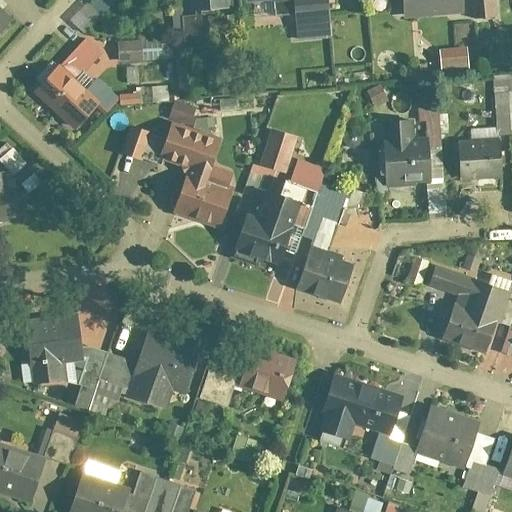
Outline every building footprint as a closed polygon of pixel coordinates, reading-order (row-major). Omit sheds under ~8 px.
[(320,29),(317,0),(276,0),(279,32),(320,29)] [(454,8),(453,0),(393,0),(394,13),(454,8)] [(477,0),(479,18),(500,17),(499,0),(477,0)] [(88,32),(106,15),(93,2),(75,19),(88,32)] [(67,74),(94,47),(79,32),(24,87),(64,125),(91,97),(67,74)] [(161,34),(110,36),(111,60),(162,58),(161,34)] [(459,41),(429,43),(430,68),(461,66),(459,41)] [(155,87),(155,101),(170,101),(169,86),(155,87)] [(408,111),(371,115),(378,177),(426,171),(421,128),(410,130),(408,111)] [(140,124),(122,117),(111,147),(129,154),(140,124)] [(220,135),(172,120),(158,163),(183,171),(170,212),(217,228),(235,173),(210,165),(220,135)] [(287,129),(261,123),(253,159),(279,165),(287,129)] [(511,137),(473,141),(475,179),(511,175),(511,137)] [(3,143),(0,143),(0,158),(6,165),(15,158),(3,143)] [(1,177),(0,177),(0,223),(17,222),(13,191),(3,192),(1,177)] [(287,221),(240,207),(228,245),(275,260),(287,221)] [(351,254),(303,237),(288,280),(336,297),(351,254)] [(467,269),(479,272),(484,256),(472,252),(467,269)] [(468,274),(428,259),(420,279),(460,295),(468,274)] [(480,347),(501,288),(468,276),(459,300),(447,295),(434,330),(480,347)] [(77,319),(20,322),(23,365),(31,365),(33,388),(61,387),(60,361),(79,360),(77,319)] [(190,406),(210,349),(186,340),(178,361),(148,350),(139,377),(135,386),(144,389),(137,409),(158,417),(165,397),(190,406)] [(286,372),(254,360),(241,398),(281,412),(288,390),(281,387),(286,372)] [(102,406),(115,369),(92,361),(80,399),(102,406)] [(139,377),(115,369),(105,397),(137,409),(144,389),(135,386),(139,377)] [(393,407),(330,385),(320,415),(325,417),(314,448),(333,455),(343,427),(382,440),(393,407)] [(224,393),(209,389),(202,412),(228,420),(232,405),(222,402),(224,393)] [(466,428),(423,414),(414,443),(433,450),(429,462),(453,469),(466,428)] [(53,429),(43,462),(67,469),(77,437),(53,429)] [(511,439),(500,476),(511,479),(511,439)] [(385,478),(395,447),(376,441),(367,473),(385,478)] [(415,453),(395,447),(385,478),(405,484),(415,453)] [(43,462),(0,448),(0,496),(29,505),(43,462)] [(466,499),(476,466),(461,462),(451,494),(466,499)] [(327,472),(304,466),(300,481),(323,487),(327,472)] [(490,471),(476,466),(466,499),(480,503),(490,471)] [(159,511),(169,480),(141,473),(130,510),(137,511),(159,511)] [(124,511),(130,493),(82,478),(71,511),(124,511)] [(190,511),(198,489),(169,480),(160,510),(164,511),(190,511)]
